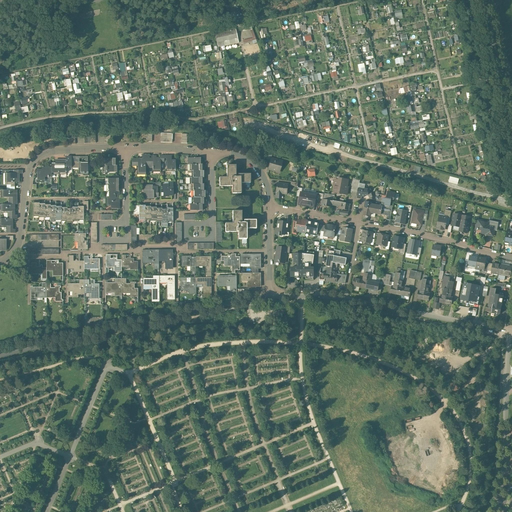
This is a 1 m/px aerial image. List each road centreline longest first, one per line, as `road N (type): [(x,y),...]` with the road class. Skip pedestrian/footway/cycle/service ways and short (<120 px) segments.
road 1 (residential): [(0,354),(268,296)]
road 2 (residential): [(124,151),(38,156),(28,170),(18,244),(0,260)]
road 3 (residential): [(344,299),(510,330)]
road 4 (residential): [(498,498),(510,330)]
road 5 (residential): [(358,223),(511,258)]
road 6 (residential): [(511,138),(483,0)]
